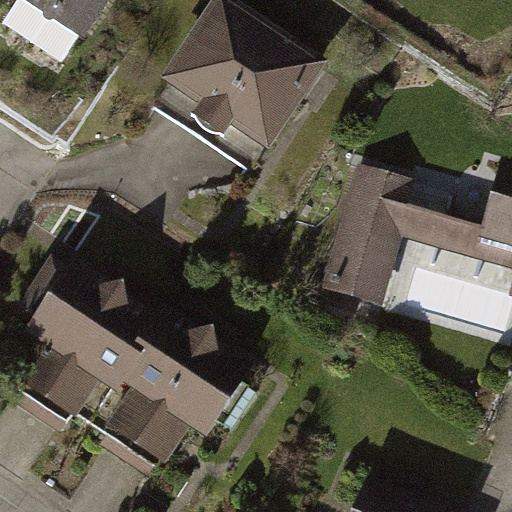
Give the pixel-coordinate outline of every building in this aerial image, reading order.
[(21,0),(89,43),(117,0),(21,0)] [(331,67),(228,0),(221,0),(165,86),(201,110),(194,121),(225,142),(234,129),(273,154),(331,67)] [(415,185),(362,169),(325,294),(386,312),(407,242),(511,273),(511,281),(507,299),(511,300),(511,170),(505,168),(485,235),(407,212),(415,185)] [(244,374),(77,266),(31,337),(57,354),(30,396),(71,422),(96,384),(116,397),(125,384),(138,392),(115,428),(166,461),(190,424),(206,433),(244,374)] [(427,511),(405,501),(373,486),(361,511),(427,511)]
